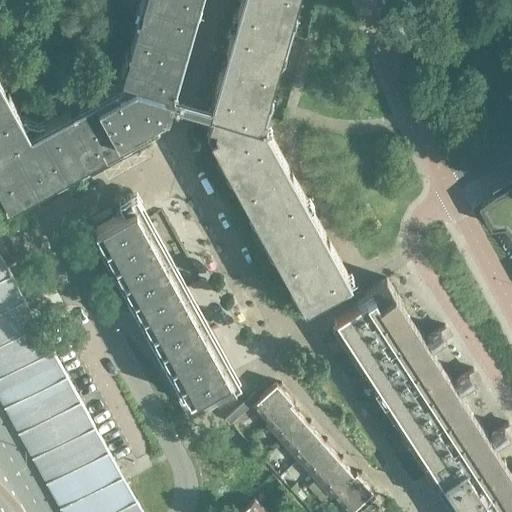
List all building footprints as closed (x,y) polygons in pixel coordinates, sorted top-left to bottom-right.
[(144,130),(143,127),(165,115),(170,98),(173,87),(198,0),(0,0),(0,184),(5,194),(10,192),(14,199),(56,175),(55,173),(63,168),(66,173),(73,169),(81,165),(77,158),(90,151),(92,155),(116,142),(114,138),(126,131),(130,138),(144,130)] [(225,166),(232,162),(239,175),(235,177),(248,201),(252,198),(259,211),(252,215),(267,241),(274,237),(281,250),(276,253),(283,264),(290,276),(294,274),(301,287),(294,291),(302,305),(351,277),(267,125),(266,120),(266,117),(270,101),(262,98),(266,85),(271,86),(275,71),(279,60),(274,58),(278,44),(286,46),(294,18),(286,15),(290,1),(295,3),(295,0),(240,0),(212,97),(210,105),(209,109),(212,110),(207,127),(211,134),(219,149),(217,151),(225,166)] [(173,87),(170,98),(209,109),(212,97),(173,87)] [(511,183),(499,190),(483,203),(495,226),(496,225),(508,224),(511,228),(511,183)] [(144,218),(136,203),(96,226),(170,361),(161,366),(187,414),(217,397),(219,401),(225,398),(226,399),(240,391),(183,288),(144,218)] [(116,461),(61,363),(43,330),(31,308),(22,293),(0,251),(0,397),(63,511),(143,511),(127,483),(116,461)] [(411,314),(403,303),(386,277),(363,292),(366,296),(336,315),(343,327),(341,328),(344,332),(346,331),(357,349),(411,314)] [(442,363),(435,351),(431,346),(451,333),(445,324),(425,337),(411,314),(357,349),(368,364),(365,366),(368,371),(371,369),(375,375),(372,377),(375,381),(378,380),(389,397),(442,363)] [(474,412),(467,400),(459,389),(479,376),(473,367),(454,380),(442,363),(389,397),(400,414),(397,415),(401,420),(403,418),(407,424),(404,426),(408,431),(410,429),(421,446),(474,412)] [(270,420),(290,401),(291,402),(293,399),(276,381),(260,396),(254,390),(225,417),(230,422),(253,401),(269,419),(270,420)] [(283,440),(306,419),(291,402),(290,401),(270,420),(269,419),(267,421),(283,440)] [(511,511),(511,469),(506,460),(495,443),(511,431),(511,426),(508,422),(489,434),(474,412),(421,446),(431,462),(429,464),(432,468),(434,467),(451,493),(463,511),(511,511)] [(299,458),(322,437),(306,419),(283,440),(299,458)] [(315,475),(338,455),(322,437),(299,458),(315,475)] [(354,473),(354,472),(338,455),(315,475),(332,494),(334,491),(354,473)] [(370,491),(373,489),(356,470),(354,472),(354,473),(334,491),(350,509),(370,491)] [(358,511),(364,507),(375,497),(370,491),(350,509),(347,511),(358,511)] [(267,511),(254,497),(237,511),(267,511)]
